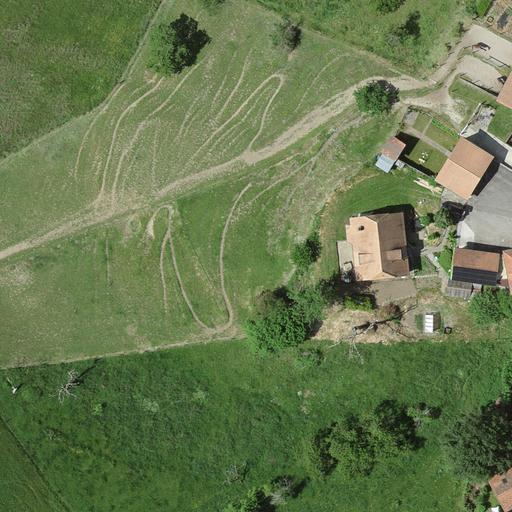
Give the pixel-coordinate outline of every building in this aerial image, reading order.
[(511,67),(493,101),(511,111),(511,67)] [(485,158),(453,140),(428,183),(459,202),(485,158)] [(398,276),(392,215),(338,220),(344,282),(398,276)] [(511,250),(490,254),(498,298),(511,296),(511,250)] [(478,284),(481,258),(441,254),(438,280),(478,284)] [(511,511),(511,473),(489,485),(503,511),(511,511)]
